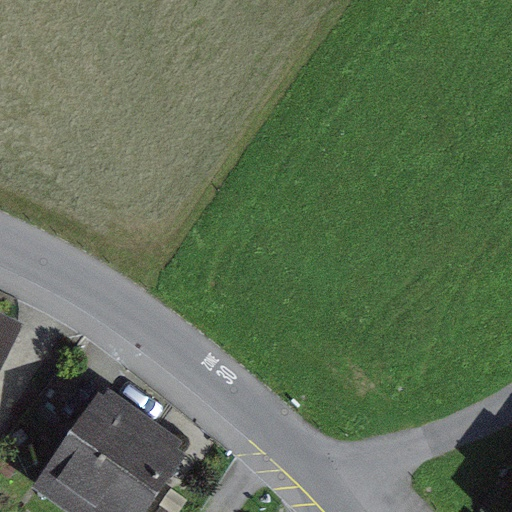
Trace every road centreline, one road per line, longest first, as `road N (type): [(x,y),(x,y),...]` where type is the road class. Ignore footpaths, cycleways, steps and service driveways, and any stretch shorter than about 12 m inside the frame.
road 1 (residential): [(0,251),(91,300),(280,433),(325,485)]
road 2 (residential): [(325,485),(378,453),(449,431),(511,399)]
